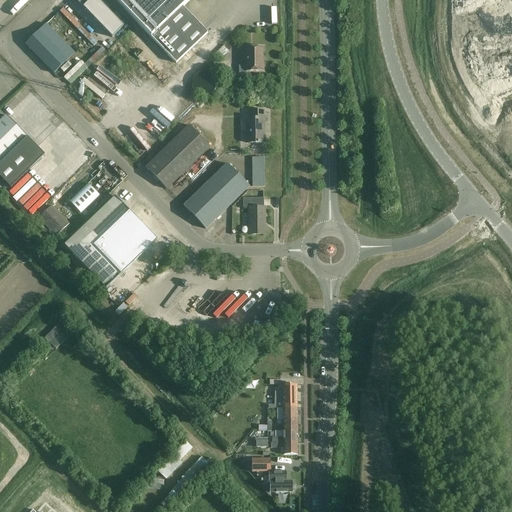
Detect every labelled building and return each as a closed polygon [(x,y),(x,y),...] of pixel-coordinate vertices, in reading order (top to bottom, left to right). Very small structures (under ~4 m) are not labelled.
[(74,0),(83,8),(90,0),(74,0)] [(104,6),(97,0),(90,0),(83,8),(92,18),(102,28),(107,32),(112,38),(117,32),(123,27),(114,16),(104,6)] [(115,0),(176,64),(176,63),(180,67),(187,61),(188,62),(199,52),(198,51),(202,47),(201,45),(196,50),(194,47),(208,33),(183,7),(189,0),(115,0)] [(54,74),(74,53),(46,24),(25,44),(54,74)] [(245,47),(245,66),(239,66),(239,74),(245,74),(245,72),(263,72),(263,47),(245,47)] [(65,79),(83,63),(80,59),(72,66),(70,63),(59,72),(65,79)] [(258,144),(264,144),(264,111),(250,111),(250,119),(246,119),(246,143),(258,143),(258,144)] [(0,121),(0,178),(10,189),(44,155),(27,137),(6,116),(0,121)] [(167,190),(210,147),(189,126),(146,168),(167,190)] [(253,188),(265,187),(265,158),(252,158),(253,188)] [(206,229),(250,187),(227,164),(184,206),(206,229)] [(88,185),(69,203),(80,214),(85,209),(99,196),(88,185)] [(116,197),(90,221),(104,236),(122,219),(129,212),(126,208),(116,197)] [(249,208),(249,235),(264,235),(264,222),(265,222),(265,208),(264,208),(264,198),(243,199),(243,208),(249,208)] [(69,225),(52,206),(44,214),(38,219),(40,221),(37,224),(45,233),(49,230),(56,237),(69,225)] [(40,210),(35,215),(38,219),(44,214),(40,210)] [(223,234),(218,234),(218,239),(229,239),(229,214),(223,214),(223,234)] [(65,246),(92,275),(106,289),(121,275),(107,261),(93,246),(94,246),(104,236),(90,221),(65,246)] [(139,266),(132,276),(141,283),(149,273),(139,266)] [(221,304),(214,310),(217,314),(224,307),(221,304)] [(61,321),(44,339),(48,343),(49,342),(56,349),(67,338),(61,331),(66,326),(61,321)] [(41,341),(37,344),(45,352),(49,349),(49,348),(41,340),(41,341)] [(283,409),(297,409),(297,385),(283,385),(283,392),(275,392),(274,405),(269,405),(268,409),(283,409)] [(222,410),(221,410),(218,407),(210,417),(213,419),(214,420),(222,410)] [(297,409),(283,409),(283,416),(283,420),(297,420),(297,409)] [(297,420),(283,420),(283,432),(297,432),(297,420)] [(272,438),(272,443),(271,443),(297,443),(297,432),(283,432),(283,438),(282,438),(282,437),(272,438)] [(257,441),(256,441),(256,448),(268,447),(267,441),(267,439),(259,439),(257,439),(257,441)] [(297,443),(271,443),(271,448),(280,448),(280,455),(283,455),(297,455),(297,443)] [(184,446),(175,454),(179,459),(188,451),(184,446)] [(173,456),(157,472),(164,478),(180,464),(173,456)] [(191,487),(211,467),(201,458),(181,478),(183,479),(172,490),(173,491),(169,495),(169,496),(161,504),(165,509),(189,485),(191,487)] [(269,472),(269,460),(252,461),(252,472),(264,472),(269,472)] [(286,472),(269,472),(264,472),(264,478),(268,478),(268,483),(270,483),(270,487),(269,493),(275,493),(293,493),(293,482),(286,482),(286,472)]
